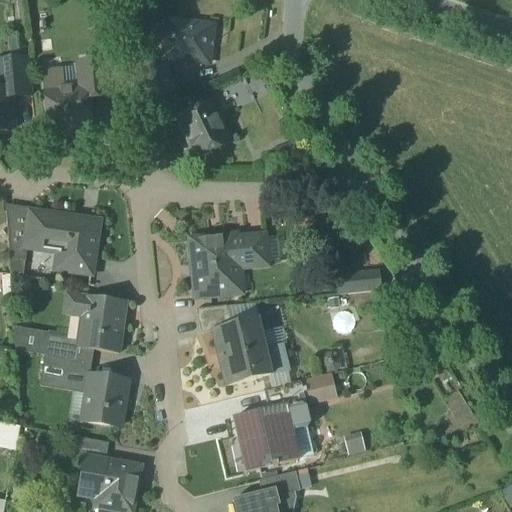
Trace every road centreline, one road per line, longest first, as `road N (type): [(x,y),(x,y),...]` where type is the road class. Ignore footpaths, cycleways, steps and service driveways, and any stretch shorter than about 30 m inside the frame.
road 1 (residential): [(179,511),(141,192)]
road 2 (residential): [(358,186),(511,430)]
road 3 (residential): [(358,186),(311,195),(141,192)]
road 4 (residential): [(295,0),(292,51),(358,186)]
road 5 (residential): [(141,192),(113,180),(0,169)]
